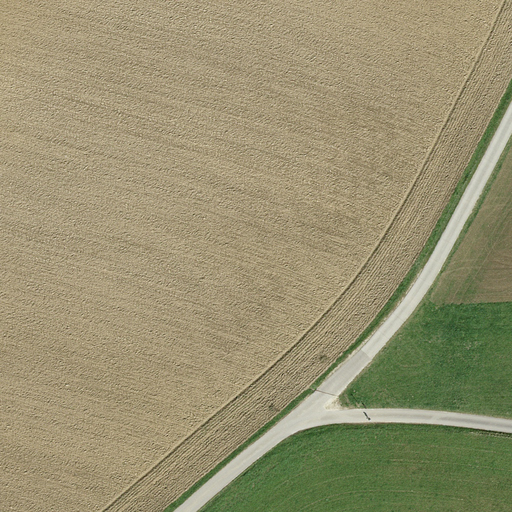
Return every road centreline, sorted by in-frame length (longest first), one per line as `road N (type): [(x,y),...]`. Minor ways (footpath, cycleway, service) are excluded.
road 1 (track): [(511,112),(411,299),(295,422)]
road 2 (track): [(511,426),(394,413),(295,422)]
road 3 (track): [(295,422),(182,511)]
